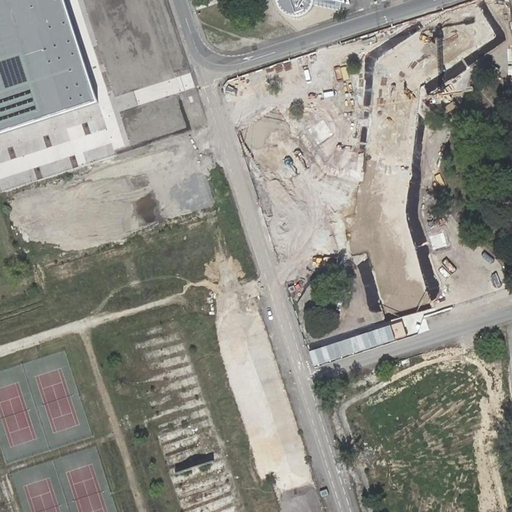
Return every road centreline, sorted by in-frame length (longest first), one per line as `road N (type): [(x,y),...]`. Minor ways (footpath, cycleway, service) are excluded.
road 1 (residential): [(205,60),(304,378)]
road 2 (tertiary): [(205,60),(246,62),(435,0)]
road 3 (unclassified): [(304,378),(511,312)]
road 4 (residential): [(304,378),(347,511)]
